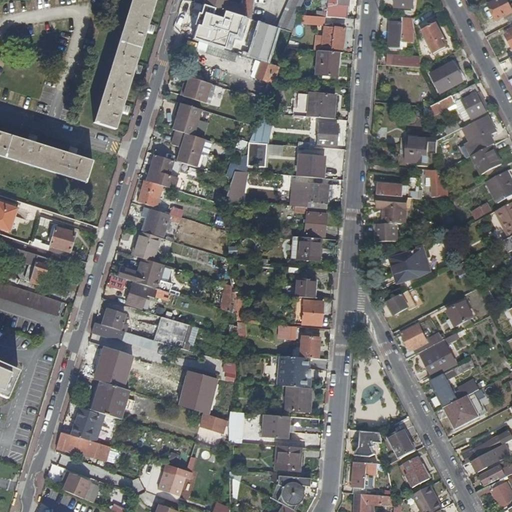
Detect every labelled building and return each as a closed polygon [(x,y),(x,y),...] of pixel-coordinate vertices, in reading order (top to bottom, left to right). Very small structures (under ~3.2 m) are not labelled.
[(132,0),(95,122),(94,122),(94,123),(116,130),(117,129),(116,128),(121,113),(122,109),(123,105),(133,72),(134,69),(136,64),(146,32),(147,28),(148,24),(155,0),(132,0)] [(226,1),(226,0),(205,0),(204,5),(236,15),(243,18),(252,20),(253,0),(245,0),(245,7),(226,1)] [(299,12),(303,0),(289,0),(277,28),(290,32),(293,33),(295,21),(299,12)] [(343,16),(344,0),(325,0),(319,0),(319,7),(312,7),(312,13),(325,14),(343,16)] [(494,18),(511,9),(511,3),(511,2),(510,0),(492,0),(486,3),(494,18)] [(230,15),(209,8),(205,20),(226,27),(230,15)] [(299,12),(295,21),(320,23),(318,44),(340,46),(341,24),(325,23),(325,14),(312,13),(299,12)] [(409,17),(403,16),(402,34),(413,35),(409,17)] [(400,22),(388,21),(386,46),(386,47),(398,48),(400,22)] [(433,22),(417,31),(430,54),(442,47),(438,39),(442,38),(433,22)] [(511,24),(502,30),(511,49),(511,24)] [(253,39),(250,50),(263,54),(269,33),(256,29),(253,39)] [(206,53),(209,45),(195,40),(192,49),(206,53)] [(234,62),(236,53),(209,45),(206,53),(234,62)] [(335,48),(314,47),(312,71),(334,74),(335,48)] [(420,67),(418,59),(386,57),(385,64),(420,67)] [(428,73),(437,93),(460,80),(449,61),(428,73)] [(267,87),(272,89),(280,67),(261,62),(258,72),(254,71),(252,77),(260,80),(269,83),(267,87)] [(206,103),(206,102),(212,84),(189,77),(187,85),(183,97),(206,103)] [(473,82),(449,95),(452,100),(463,121),(483,110),(474,94),(478,92),(473,82)] [(211,104),(217,86),(212,84),(206,102),(211,104)] [(304,114),(330,116),(332,92),(306,90),(304,114)] [(487,107),(478,92),(474,94),(483,110),(487,107)] [(432,111),(452,100),(449,95),(428,106),(432,111)] [(194,136),(202,110),(181,104),(179,103),(176,111),(179,112),(178,114),(177,117),(173,130),(176,131),(194,136)] [(428,106),(423,105),(421,118),(431,119),(428,106)] [(463,144),(469,155),(489,145),(484,134),(492,130),(484,115),(467,123),(475,138),(463,144)] [(335,121),(315,119),(313,141),(333,143),(335,121)] [(456,122),(455,120),(434,133),(435,138),(458,126),(456,122)] [(252,121),(250,167),(266,168),(266,155),(282,156),(283,146),(270,145),(271,122),(252,121)] [(209,156),(213,142),(194,136),(176,131),(173,138),(171,145),(181,148),(181,147),(201,154),(209,156)] [(76,156),(69,154),(35,144),(28,141),(0,132),(0,155),(85,182),(85,183),(86,183),(93,161),(92,161),(76,156)] [(404,144),(402,161),(414,162),(413,165),(424,165),(425,151),(433,151),(434,141),(427,140),(426,138),(402,136),(401,136),(401,143),(404,144)] [(489,145),(469,155),(479,173),(482,171),(492,166),(499,162),(489,145)] [(179,155),(177,162),(197,168),(201,154),(181,147),(181,148),(179,155)] [(234,158),(241,160),(244,153),(236,151),(234,158)] [(169,176),(174,161),(155,155),(148,178),(147,181),(174,189),(177,178),(169,176)] [(320,171),(321,161),(297,159),(296,174),(302,174),(312,175),(312,171),(320,171)] [(495,170),(492,166),(482,171),(485,176),(495,170)] [(442,169),(421,168),(422,185),(428,185),(427,195),(448,197),(442,169)] [(511,180),(506,169),(485,180),(496,202),(511,193),(511,180)] [(243,204),(248,173),(233,170),(228,201),(243,204)] [(290,173),(289,180),(301,182),(302,174),(296,174),(290,173)] [(304,205),(323,206),(324,182),(306,181),(304,205)] [(375,181),(373,194),(378,194),(394,195),(395,182),(375,181)] [(162,187),(145,182),(142,193),(139,203),(156,208),(162,187)] [(394,195),(378,194),(378,207),(381,207),(381,223),(397,223),(403,223),(404,207),(404,196),(394,195)] [(448,200),(441,199),(441,223),(453,223),(448,200)] [(471,207),(475,215),(488,208),(484,200),(471,207)] [(511,200),(493,210),(507,236),(509,235),(511,233),(511,200)] [(0,202),(0,228),(8,231),(16,208),(0,202)] [(321,234),(323,206),(304,205),(289,204),(288,210),(303,211),(301,232),(321,234)] [(170,207),(168,214),(182,218),(184,211),(170,207)] [(18,209),(16,208),(8,231),(10,232),(18,209)] [(148,222),(144,231),(164,238),(166,231),(168,224),(170,216),(151,210),(151,211),(144,209),(142,218),(148,220),(148,222)] [(189,213),(184,211),(182,218),(196,222),(198,217),(189,214),(189,213)] [(381,223),(375,223),(374,241),(396,241),(397,223),(381,223)] [(453,223),(441,223),(442,231),(455,230),(453,223)] [(48,243),(46,250),(74,259),(76,252),(70,250),(75,233),(56,227),(51,244),(48,243)] [(154,262),(161,238),(138,231),(134,243),(131,255),(141,258),(154,262)] [(315,259),(317,236),(289,234),(287,257),(315,259)] [(245,246),(255,249),(257,241),(248,238),(245,246)] [(430,270),(421,244),(401,251),(386,256),(395,283),(418,276),(430,270)] [(39,255),(27,251),(24,258),(36,262),(39,255)] [(161,278),(165,265),(154,262),(141,258),(139,265),(136,274),(121,269),(118,277),(134,282),(152,288),(164,292),(169,293),(173,282),(161,278)] [(462,260),(451,266),(458,277),(468,272),(462,260)] [(48,266),(36,262),(30,282),(39,285),(42,275),(44,276),(48,266)] [(291,294),(310,296),(312,277),(292,275),(291,294)] [(0,296),(58,316),(63,302),(0,281),(0,296)] [(417,286),(420,293),(431,288),(427,281),(417,286)] [(162,296),(164,292),(152,288),(151,290),(133,284),(127,304),(143,309),(148,292),(162,296)] [(222,285),(222,311),(232,310),(232,285),(222,285)] [(413,306),(404,291),(385,302),(391,314),(404,308),(405,310),(413,306)] [(294,297),(291,322),(319,324),(321,300),(294,297)] [(445,310),(453,327),(472,317),(464,301),(445,310)] [(108,310),(103,326),(127,333),(129,326),(124,324),(126,315),(108,310)] [(184,350),(191,326),(163,317),(155,341),(184,350)] [(145,347),(147,339),(127,333),(103,326),(96,323),(93,332),(145,347)] [(289,324),(276,323),(274,336),(287,338),(289,324)] [(399,334),(411,356),(420,351),(443,339),(439,332),(425,339),(417,324),(399,334)] [(443,339),(420,351),(423,356),(420,357),(431,377),(456,362),(446,345),(457,339),(453,334),(443,339)] [(306,356),(316,357),(317,336),(298,335),(297,355),(306,356)] [(132,361),(133,356),(107,348),(105,354),(98,376),(115,381),(120,366),(123,367),(125,361),(122,360),(119,359),(120,357),(132,361)] [(141,350),(138,358),(152,361),(155,354),(141,350)] [(297,355),(274,353),(272,384),(285,385),(307,387),(308,376),(306,376),(306,369),(306,356),(297,355)] [(427,381),(442,407),(471,392),(478,389),(472,379),(451,390),(446,379),(456,373),(457,375),(474,366),(470,359),(427,381)] [(0,362),(0,395),(5,398),(17,370),(0,362)] [(235,383),(236,365),(224,364),(223,382),(235,383)] [(97,406),(96,411),(99,412),(106,414),(120,419),(129,390),(101,382),(94,405),(97,406)] [(307,387),(285,385),(282,409),(307,411),(308,387),(307,387)] [(442,407),(453,428),(483,412),(471,392),(442,407)] [(97,443),(106,414),(99,412),(98,414),(81,408),(72,436),(97,443)] [(229,413),(228,443),(243,444),(244,413),(229,413)] [(292,415),(261,413),(259,436),(284,438),(285,428),(309,430),(310,417),(292,415)] [(209,417),(207,424),(225,429),(227,422),(209,417)] [(459,451),(465,462),(470,460),(503,442),(511,437),(506,428),(472,447),(471,445),(459,451)] [(383,463),(383,466),(414,450),(402,429),(387,437),(395,453),(382,459),(383,463)] [(377,431),(357,430),(356,446),(361,456),(366,456),(371,452),(368,447),(370,446),(369,443),(379,442),(377,431)] [(95,458),(99,444),(97,443),(72,436),(62,433),(57,449),(66,452),(66,450),(68,445),(88,450),(86,455),(95,458)] [(503,442),(470,460),(476,471),(486,466),(485,465),(508,453),(503,442)] [(297,446),(273,444),(270,469),(295,471),(297,446)] [(88,450),(68,445),(66,450),(86,456),(86,455),(88,450)] [(410,488),(428,478),(416,456),(401,464),(407,474),(404,475),(410,488)] [(383,463),(351,461),(349,486),(362,487),(363,472),(374,473),(375,470),(384,471),(383,466),(383,463)] [(497,477),(498,479),(504,476),(511,471),(511,461),(501,467),(498,463),(477,474),(483,485),(497,477)] [(189,471),(168,465),(166,471),(187,477),(189,471)] [(166,471),(160,490),(182,496),(187,477),(166,471)] [(92,482),(68,472),(65,479),(68,481),(66,484),(64,490),(84,499),(92,482)] [(239,499),(240,475),(233,475),(231,499),(239,499)] [(305,479),(275,476),(274,485),(277,486),(276,492),(275,497),(272,501),(289,511),(292,506),(293,507),(297,503),(298,500),(299,497),(298,490),(295,489),(295,487),(305,488),(305,479)] [(503,503),(506,509),(509,508),(511,506),(511,496),(511,497),(503,481),(489,488),(487,485),(475,492),(479,499),(491,492),(498,506),(503,503)] [(277,486),(274,485),(266,498),(272,501),(275,497),(276,492),(277,486)] [(429,485),(410,495),(419,511),(432,511),(439,508),(441,507),(437,500),(435,501),(431,495),(433,494),(429,485)] [(362,494),(352,493),(350,511),(373,511),(374,504),(391,505),(389,495),(364,493),(364,496),(362,496),(362,494)] [(397,511),(398,501),(391,505),(389,511),(397,511)] [(179,511),(180,510),(158,503),(156,511),(157,511),(179,511)] [(230,511),(230,508),(216,503),(213,511),(230,511)]
